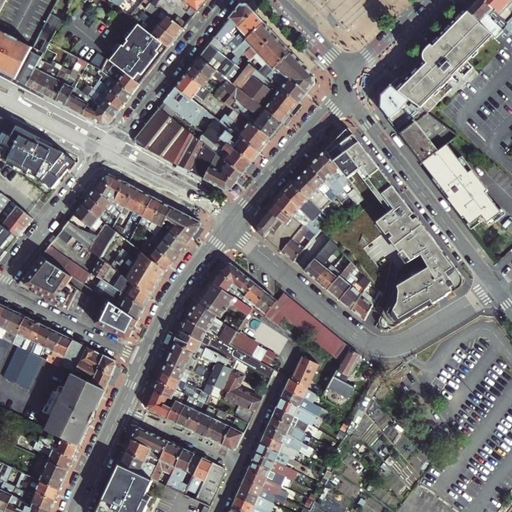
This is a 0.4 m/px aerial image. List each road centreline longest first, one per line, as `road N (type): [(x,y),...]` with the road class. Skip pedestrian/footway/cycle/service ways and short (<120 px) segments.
road 1 (residential): [(231,222),(345,328),(378,346),(411,342),(495,286)]
road 2 (secondary): [(349,88),(495,286)]
road 3 (residential): [(225,0),(109,149)]
road 4 (secondary): [(231,222),(349,88)]
road 5 (residential): [(109,149),(0,285)]
road 6 (secondary): [(142,358),(177,290),(231,222)]
road 7 (residential): [(142,358),(0,290)]
road 8 (residential): [(239,461),(291,355),(264,340)]
road 9 (residential): [(231,222),(109,149)]
road 10 (residential): [(239,461),(120,406)]
road 11 (secondary): [(349,88),(438,0)]
road 12 (residential): [(109,149),(0,93)]
